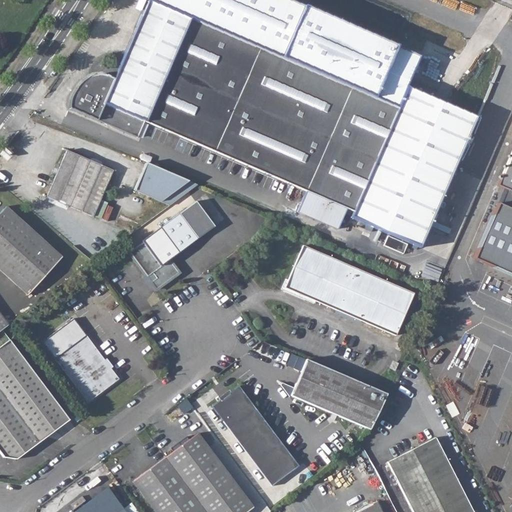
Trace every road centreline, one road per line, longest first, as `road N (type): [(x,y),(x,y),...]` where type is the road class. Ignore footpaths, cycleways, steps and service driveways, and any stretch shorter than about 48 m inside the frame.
road 1 (residential): [(8,511),(188,375),(206,322)]
road 2 (unknown): [(226,337),(245,304),(281,294),(393,349)]
road 3 (secondary): [(78,0),(0,113)]
